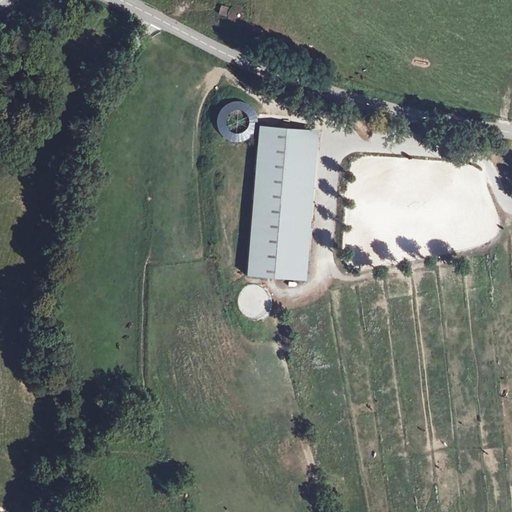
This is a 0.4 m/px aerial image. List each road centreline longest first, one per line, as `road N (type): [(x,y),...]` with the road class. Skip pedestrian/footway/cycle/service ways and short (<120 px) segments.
road 1 (residential): [(40,511),(73,433),(49,311),(99,118),(152,16)]
road 2 (tertiary): [(152,16),(324,92),(511,133)]
